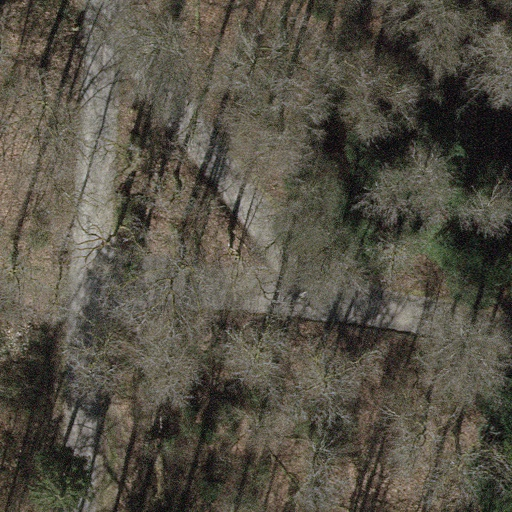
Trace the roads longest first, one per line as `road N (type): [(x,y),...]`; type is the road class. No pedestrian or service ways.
road 1 (track): [(99,0),(85,511)]
road 2 (track): [(511,329),(337,295),(146,279),(91,294)]
road 3 (track): [(337,295),(236,187),(145,68),(106,0)]
